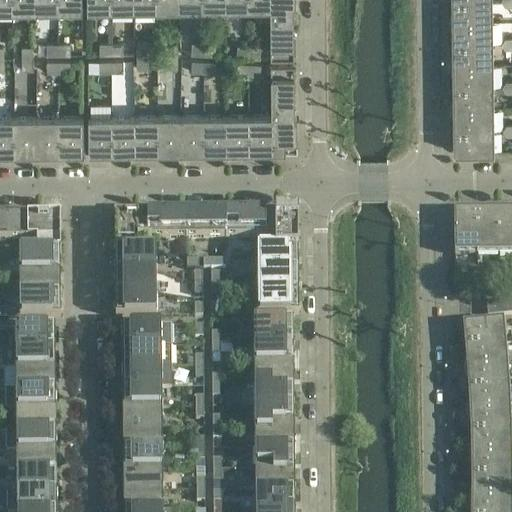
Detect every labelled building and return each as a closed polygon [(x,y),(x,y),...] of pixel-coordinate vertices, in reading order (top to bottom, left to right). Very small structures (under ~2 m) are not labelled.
[(0,0),(0,11),(13,12),(12,0),(0,0)] [(35,11),(35,0),(12,0),(13,12),(35,11)] [(58,11),(58,0),(35,0),(35,11),(58,11)] [(82,11),(81,0),(58,0),(58,11),(82,11)] [(111,11),(110,0),(86,0),(87,11),(111,11)] [(134,10),(133,0),(110,0),(111,11),(134,10)] [(157,10),(156,0),(133,0),(134,10),(157,10)] [(180,10),(179,0),(156,0),(157,10),(180,10)] [(203,10),(202,0),(179,0),(180,10),(203,10)] [(226,9),(225,0),(202,0),(203,10),(226,9)] [(248,9),(248,0),(225,0),(226,9),(248,9)] [(271,9),(271,0),(248,0),(248,9),(270,9),(271,9)] [(294,46),(293,5),(295,5),(295,0),(271,0),(271,9),(270,9),(271,47),(282,46),(294,46)] [(492,22),(492,1),(452,1),(452,23),(492,22)] [(492,44),(492,22),(452,23),(452,44),(492,44)] [(111,54),(111,43),(99,43),(100,55),(111,54)] [(123,54),(123,43),(111,43),(111,54),(123,54)] [(203,55),(204,44),(192,43),(191,55),(203,55)] [(59,55),(59,44),(47,44),(47,55),(59,55)] [(70,55),(70,44),(59,44),(59,55),(70,55)] [(215,56),(215,44),(204,44),(203,55),(215,56)] [(493,65),(492,44),(452,44),(452,66),(493,65)] [(148,57),(148,45),(137,45),(137,57),(148,57)] [(178,57),(178,45),(166,45),(166,57),(178,57)] [(249,58),(249,46),(237,45),(237,57),(249,58)] [(260,58),(261,47),(249,46),(249,58),(260,58)] [(282,59),(282,46),(271,47),(271,59),(282,59)] [(294,59),(294,46),(282,46),(282,59),(294,59)] [(34,58),(33,47),(22,47),(22,59),(34,58)] [(148,69),(148,57),(137,57),(137,69),(148,69)] [(178,69),(178,60),(178,57),(166,57),(166,69),(178,69)] [(34,70),(34,61),(34,58),(22,59),(22,70),(34,70)] [(123,72),(123,60),(111,61),(112,72),(123,72)] [(59,73),(59,61),(47,61),(47,73),(59,73)] [(71,73),(70,61),(59,61),(59,73),(71,73)] [(112,72),(111,61),(100,61),(100,72),(112,72)] [(203,73),(204,61),(192,61),(192,72),(203,73)] [(215,74),(216,62),(204,61),(203,73),(215,74)] [(249,75),(250,64),(238,63),(237,75),(249,75)] [(261,76),(261,64),(250,64),(249,75),(261,76)] [(283,77),(282,65),(271,65),(271,77),(283,77)] [(294,77),(294,65),(282,65),(283,77),(294,77)] [(493,87),(493,65),(452,66),(453,88),(493,87)] [(295,118),(295,109),(294,77),(283,77),(271,77),(271,115),(272,115),(273,151),(285,151),(285,141),(297,141),(297,118),(295,118)] [(493,109),(493,87),(453,88),(453,109),(493,109)] [(112,112),(111,103),(95,105),(96,114),(112,112)] [(493,130),(493,109),(453,109),(453,131),(493,130)] [(227,152),(227,115),(204,116),(204,152),(227,152)] [(250,151),(249,115),(227,115),(227,152),(250,151)] [(273,151),(272,115),(271,115),(249,115),(250,151),(273,151)] [(112,153),(112,116),(88,117),(89,153),(112,153)] [(135,153),(135,116),(112,116),(112,153),(135,153)] [(158,152),(158,116),(135,116),(135,153),(158,152)] [(181,152),(181,116),(158,116),(158,152),(181,152)] [(204,152),(204,116),(181,116),(181,152),(204,152)] [(0,154),(14,154),(14,117),(0,117),(0,154)] [(37,154),(36,117),(14,117),(14,154),(37,154)] [(60,153),(59,117),(36,117),(37,154),(60,153)] [(84,153),(83,117),(59,117),(60,153),(84,153)] [(494,153),(493,130),(453,131),(453,153),(494,153)] [(511,255),(511,212),(498,213),(498,219),(498,256),(511,255)] [(477,256),(476,219),(476,213),(454,213),(454,256),(477,256)] [(498,256),(498,219),(498,213),(476,213),(476,219),(477,256),(498,256)] [(265,239),(265,215),(225,216),(226,239),(265,239)] [(298,250),(298,220),(298,215),(265,215),(265,239),(275,239),(275,250),(275,251),(298,250)] [(186,240),(186,216),(146,217),(147,240),(186,240)] [(226,239),(225,216),(186,216),(186,240),(226,239)] [(147,240),(146,217),(114,217),(114,252),(137,252),(137,251),(137,240),(147,240)] [(0,241),(27,241),(27,218),(0,218),(0,241)] [(60,253),(59,223),(59,218),(27,218),(27,241),(37,241),(37,252),(37,253),(60,253)] [(298,272),(298,250),(275,251),(275,250),(257,250),(257,273),(298,272)] [(156,273),(155,251),(137,251),(137,252),(114,252),(114,274),(156,273)] [(60,275),(60,253),(37,253),(37,252),(19,252),(19,275),(60,275)] [(199,270),(198,261),(186,261),(186,270),(199,270)] [(214,269),(214,261),(203,261),(203,270),(214,269)] [(225,269),(225,261),(214,261),(214,269),(225,269)] [(298,294),(298,272),(257,273),(257,294),(298,294)] [(156,295),(156,273),(114,274),(115,296),(156,295)] [(202,285),(202,274),(194,274),(194,285),(202,285)] [(219,285),(219,274),(211,274),(211,285),(219,285)] [(60,296),(60,275),(19,275),(19,297),(60,296)] [(202,296),(202,285),(194,285),(194,296),(202,296)] [(219,296),(219,285),(211,285),(211,296),(219,296)] [(299,316),(298,294),(257,294),(258,317),(299,316)] [(156,318),(156,295),(115,296),(115,318),(156,318)] [(60,319),(60,296),(19,297),(19,319),(60,319)] [(511,302),(486,305),(487,318),(511,315),(511,302)] [(203,317),(202,305),(194,305),(194,317),(203,317)] [(219,317),(219,305),(211,305),(211,317),(219,317)] [(293,340),(293,335),(293,322),(253,323),(253,349),(271,348),(271,340),(293,340)] [(505,346),(503,329),(503,322),(463,327),(463,329),(465,349),(505,346)] [(161,349),(161,327),(121,328),(121,349),(161,349)] [(203,339),(203,327),(194,327),(194,339),(203,339)] [(55,350),(55,329),(55,328),(15,329),(15,350),(55,350)] [(220,345),(220,334),(211,334),(211,345),(220,345)] [(299,356),(299,345),(293,345),(293,340),(271,340),(271,348),(253,349),(254,365),(293,365),(293,357),(299,356)] [(220,356),(220,345),(211,345),(211,356),(220,356)] [(507,368),(505,347),(505,346),(465,349),(467,371),(507,368)] [(161,369),(161,349),(121,349),(122,369),(161,369)] [(55,370),(55,350),(15,350),(15,370),(55,370)] [(203,368),(203,357),(195,357),(195,369),(203,368)] [(299,385),(299,373),(293,374),(293,365),(254,365),(254,382),(271,382),(271,390),(293,390),(293,385),(299,385)] [(203,380),(203,368),(195,369),(195,380),(203,380)] [(508,390),(507,368),(467,371),(468,393),(508,390)] [(161,389),(161,369),(122,369),(122,390),(161,389)] [(55,390),(55,370),(15,370),(16,391),(55,390)] [(220,387),(220,376),(212,376),(212,387),(220,387)] [(294,407),(293,390),(271,390),(271,382),(254,382),(254,407),(294,407)] [(220,398),(220,387),(212,387),(212,398),(220,398)] [(162,410),(161,389),(122,390),(122,410),(162,410)] [(55,411),(55,390),(16,391),(16,411),(55,411)] [(510,412),(509,401),(508,390),(468,393),(469,414),(510,412)] [(203,409),(203,398),(195,398),(195,409),(203,409)] [(294,424),(294,419),(294,407),(254,407),(254,433),(272,432),(272,424),(294,424)] [(204,420),(203,409),(195,409),(195,420),(204,420)] [(162,430),(162,410),(122,410),(122,431),(162,430)] [(56,431),(55,411),(16,411),(16,432),(56,431)] [(511,435),(510,419),(510,412),(469,414),(470,436),(511,435)] [(221,429),(221,418),(212,418),(212,429),(221,429)] [(300,440),(300,429),(294,429),(294,424),(272,424),(272,432),(254,433),(254,450),(294,449),(294,441),(300,440)] [(221,440),(221,429),(212,429),(212,440),(221,440)] [(162,451),(162,430),(122,431),(122,451),(162,451)] [(56,431),(16,432),(6,432),(6,452),(16,452),(56,452),(56,431)] [(511,457),(511,435),(470,436),(471,457),(511,457)] [(204,450),(204,439),(196,439),(196,450),(204,450)] [(300,470),(300,458),(294,458),(294,449),(254,450),(255,467),(272,467),(272,475),(294,475),(294,470),(300,470)] [(204,462),(204,450),(196,450),(196,462),(204,462)] [(162,472),(162,451),(122,451),(123,472),(162,472)] [(56,473),(56,452),(16,452),(16,473),(56,473)] [(511,479),(511,464),(511,457),(471,457),(471,479),(511,479)] [(221,471),(221,460),(213,461),(213,472),(221,471)] [(295,492),(294,475),(272,475),(272,467),(255,467),(255,492),(295,492)] [(221,483),(221,471),(213,472),(213,483),(221,483)] [(162,492),(162,472),(123,472),(123,492),(162,492)] [(56,493),(56,473),(16,473),(17,493),(56,493)] [(511,501),(511,479),(471,479),(471,501),(511,501)] [(204,491),(204,480),(196,480),(196,492),(204,491)] [(205,503),(204,491),(196,492),(196,503),(205,503)] [(162,511),(162,492),(123,492),(123,511),(162,511)] [(295,508),(295,504),(295,492),(255,492),(255,511),(272,511),(273,509),(295,508)] [(56,511),(56,493),(17,493),(16,511),(56,511)] [(511,511),(511,501),(471,501),(470,511),(511,511)] [(221,511),(222,502),(213,502),(213,511),(221,511)]
